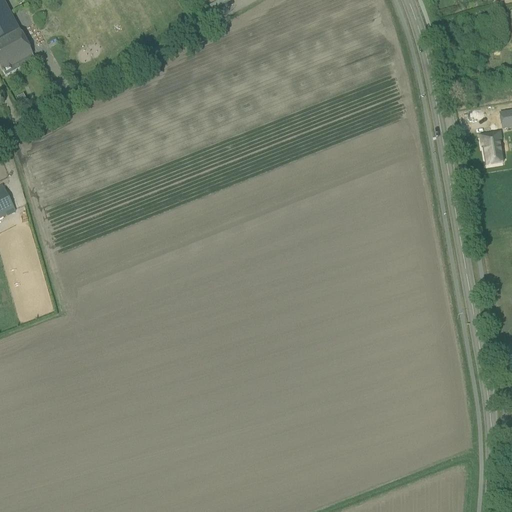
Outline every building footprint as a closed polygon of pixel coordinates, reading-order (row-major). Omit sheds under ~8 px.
[(0,0),(0,68),(0,69),(5,77),(23,67),(24,68),(26,68),(25,66),(31,63),(32,65),(36,62),(31,54),(19,30),(2,0),(0,0)] [(23,95),(17,99),(21,106),(27,103),(23,95)] [(480,112),(468,114),(470,124),(493,120),(492,110),(486,111),(485,109),(479,110),(480,112)] [(511,112),(499,115),(501,130),(511,128),(511,112)] [(497,133),(478,136),(479,147),(481,147),(484,165),(501,162),(497,141),(499,140),(497,133)] [(5,186),(0,187),(0,220),(16,214),(5,186)]
